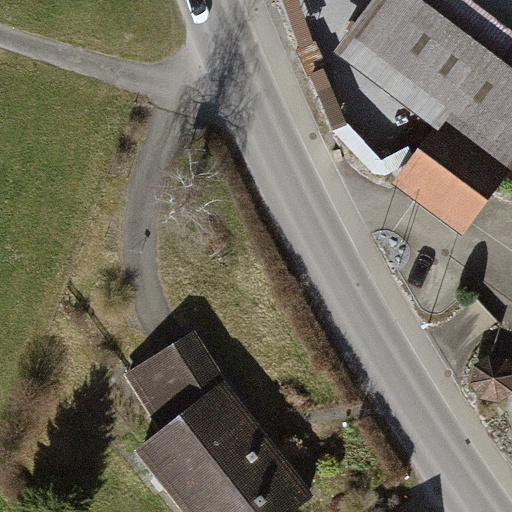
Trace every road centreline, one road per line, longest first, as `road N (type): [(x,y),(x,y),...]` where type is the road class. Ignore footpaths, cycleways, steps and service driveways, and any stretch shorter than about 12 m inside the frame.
road 1 (tertiary): [(496,511),(381,346),(209,0)]
road 2 (track): [(225,45),(161,96),(0,35)]
